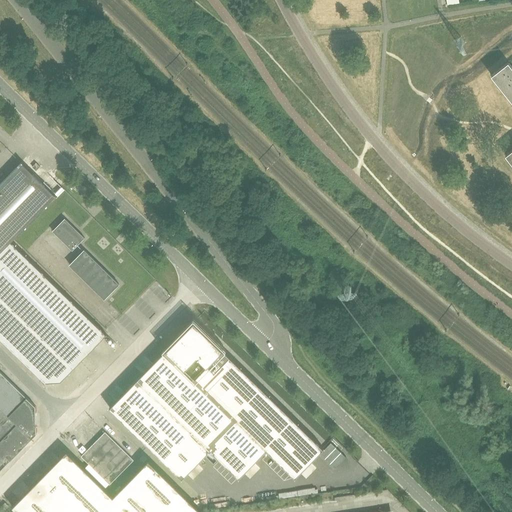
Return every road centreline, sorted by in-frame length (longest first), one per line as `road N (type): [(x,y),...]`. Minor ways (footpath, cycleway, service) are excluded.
road 1 (unclassified): [(264,344),(272,331),(264,312),(14,0)]
road 2 (unclassified): [(511,261),(403,167),(332,80),(285,0)]
road 3 (residential): [(200,282),(0,86)]
road 4 (residential): [(438,511),(264,344)]
road 5 (unclassified): [(72,414),(200,282)]
